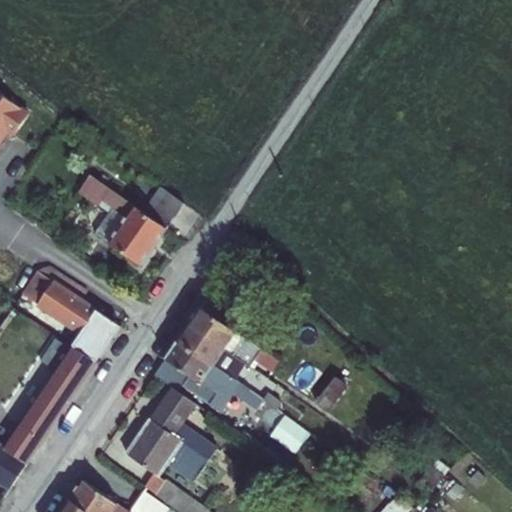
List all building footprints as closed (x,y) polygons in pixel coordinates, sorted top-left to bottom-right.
[(0,144),(5,138),(2,136),(7,130),(15,136),(30,114),(0,93),(0,144)] [(146,214),(93,176),(81,193),(113,214),(98,235),(145,267),(186,206),(163,190),(146,214)] [(23,293),(41,304),(55,282),(38,270),(23,293)] [(0,482),(12,490),(121,327),(55,282),(41,304),(70,325),(66,330),(75,335),(78,330),(83,334),(75,345),(61,368),(51,361),(22,404),(31,410),(6,447),(0,442),(0,482)] [(229,325),(237,314),(211,296),(191,326),(239,359),(244,352),(274,373),(280,362),(229,325)] [(277,385),(239,359),(191,326),(178,344),(250,393),(258,381),(273,391),(277,385)] [(75,345),(66,340),(51,361),(61,368),(75,345)] [(235,393),(259,410),(264,402),(250,393),(178,344),(155,378),(176,392),(178,393),(184,384),(199,394),(204,386),(222,397),(229,402),(235,393)] [(346,384),(337,376),(317,404),(326,410),(346,384)] [(204,386),(199,394),(216,406),(222,397),(204,386)] [(178,393),(176,392),(155,422),(153,421),(128,457),(157,477),(162,481),(172,467),(198,486),(220,452),(183,427),(197,406),(178,393)] [(281,402),(268,393),(264,402),(276,410),(281,402)] [(162,481),(157,477),(149,488),(159,495),(167,484),(162,481)] [(129,511),(113,500),(85,480),(71,500),(90,511),(129,511)] [(12,490),(0,482),(0,505),(1,506),(12,490)] [(208,511),(168,483),(159,495),(181,511),(208,511)] [(168,511),(170,510),(144,490),(134,506),(142,511),(168,511)] [(90,511),(71,500),(62,511),(90,511)]
